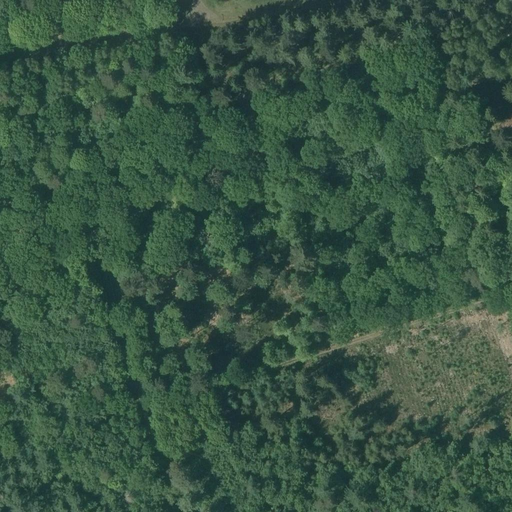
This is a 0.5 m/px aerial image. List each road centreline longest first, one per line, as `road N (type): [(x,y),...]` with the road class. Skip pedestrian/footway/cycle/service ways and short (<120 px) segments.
road 1 (track): [(139,408),(511,295)]
road 2 (track): [(0,174),(51,165),(77,179),(139,408)]
road 3 (track): [(15,60),(199,28)]
road 4 (track): [(368,0),(199,28)]
